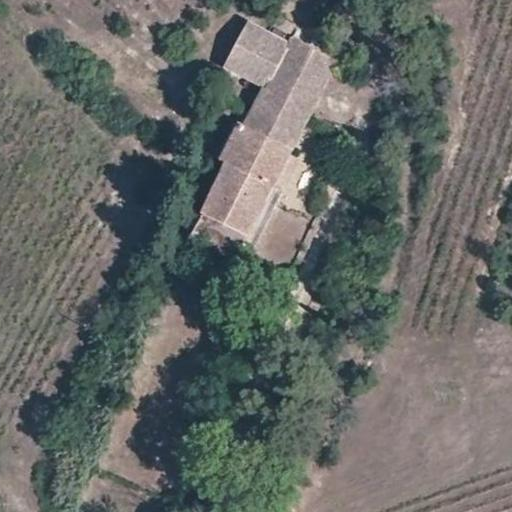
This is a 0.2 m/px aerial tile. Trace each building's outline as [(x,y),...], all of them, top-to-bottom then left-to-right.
[(285,39),(247,19),(236,39),(225,63),(264,84),(242,126),(236,123),(232,128),(218,156),(227,160),(272,183),(289,150),(335,58),(314,48),(288,34),(285,39)] [(299,156),(289,150),(272,183),(282,188),(299,156)] [(272,183),(227,160),(219,174),(213,172),(205,187),(211,191),(187,237),(190,238),(191,236),(235,257),(245,237),(255,242),(274,202),(265,197),(272,183)] [(307,191),(316,172),(303,166),(294,185),(307,191)] [(274,202),(282,188),(272,183),(265,197),(274,202)] [(176,275),(178,275),(180,268),(190,238),(187,237),(168,230),(155,267),(176,275)]
